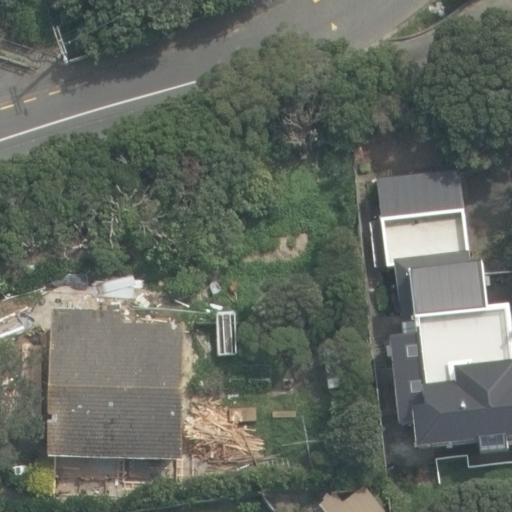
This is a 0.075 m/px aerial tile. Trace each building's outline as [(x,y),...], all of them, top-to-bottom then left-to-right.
[(374,184),(386,270),(469,259),(457,173),(374,184)] [(488,313),(483,270),(412,277),(419,342),(394,345),(403,428),(412,427),(415,458),(481,451),(482,462),(511,458),(511,331),(510,311),(488,313)] [(54,489),(120,490),(121,481),(135,481),(136,458),(183,459),(186,326),(125,325),(125,299),(99,299),(99,312),(53,311),(51,459),(55,459),(54,489)] [(325,352),(329,392),(355,389),(350,349),(325,352)] [(343,508),(345,511),(387,511),(369,488),(343,508)]
